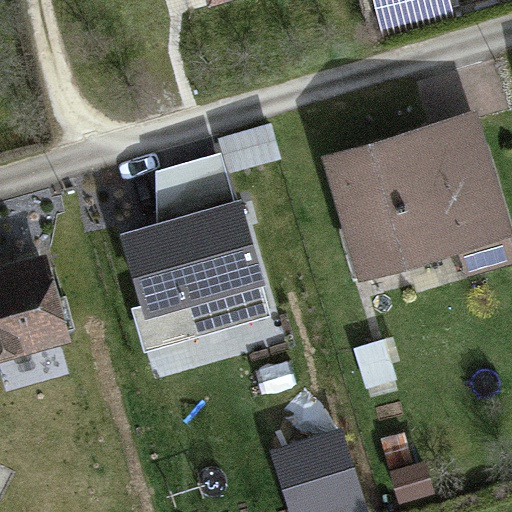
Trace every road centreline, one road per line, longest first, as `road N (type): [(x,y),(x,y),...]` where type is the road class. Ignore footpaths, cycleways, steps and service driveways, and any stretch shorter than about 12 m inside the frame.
road 1 (residential): [(511,29),(0,183)]
road 2 (track): [(33,0),(73,164)]
